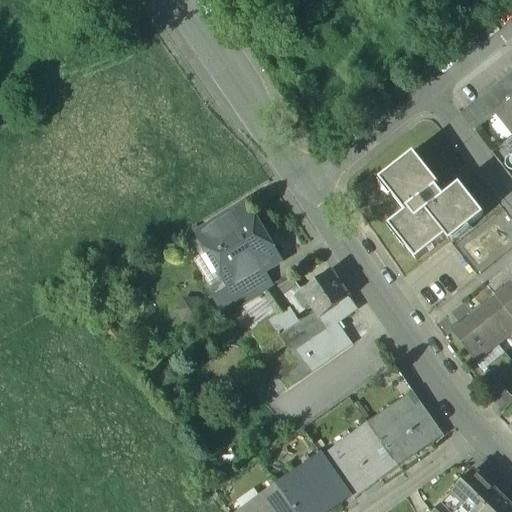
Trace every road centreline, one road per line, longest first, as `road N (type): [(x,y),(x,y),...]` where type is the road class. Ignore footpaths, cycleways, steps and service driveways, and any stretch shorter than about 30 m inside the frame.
road 1 (residential): [(308,191),(479,432)]
road 2 (residential): [(185,0),(308,191)]
road 3 (residential): [(308,191),(436,97)]
road 4 (residential): [(365,511),(479,432)]
road 5 (residential): [(436,97),(511,196)]
